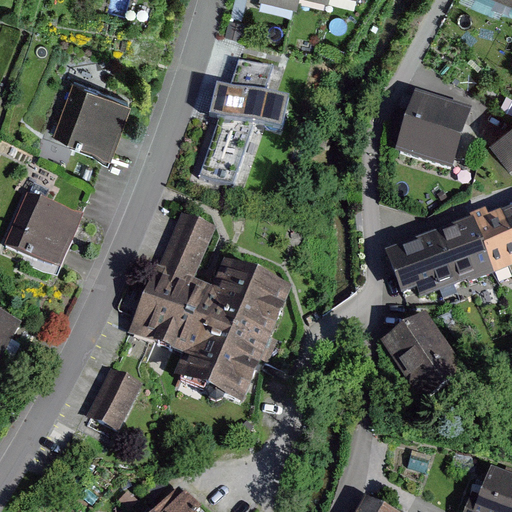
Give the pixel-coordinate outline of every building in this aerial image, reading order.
[(256,0),(255,8),(292,15),(293,9),(324,15),(326,3),(356,9),(358,0),(256,0)] [(511,0),(459,0),(459,3),(511,23),(511,0)] [(232,194),(252,134),(281,140),(288,110),(262,104),(272,74),(240,64),(229,96),(216,93),(209,124),(219,126),(200,183),(232,194)] [(101,172),(124,116),(68,93),(45,149),(101,172)] [(511,110),(487,128),(511,164),(511,110)] [(467,127),(409,111),(392,172),(450,188),(467,127)] [(76,233),(19,209),(0,254),(0,264),(53,287),(76,233)] [(511,218),(390,256),(408,314),(511,282),(511,218)] [(211,246),(175,231),(153,283),(149,281),(123,350),(181,372),(170,397),(238,426),(290,306),(222,277),(210,304),(189,296),(211,246)] [(467,383),(428,322),(384,350),(422,411),(467,383)] [(0,365),(15,341),(0,332),(0,365)] [(138,401),(105,387),(84,435),(117,449),(138,401)] [(511,511),(511,485),(484,473),(466,511),(511,511)] [(394,511),(376,502),(370,511),(394,511)]
